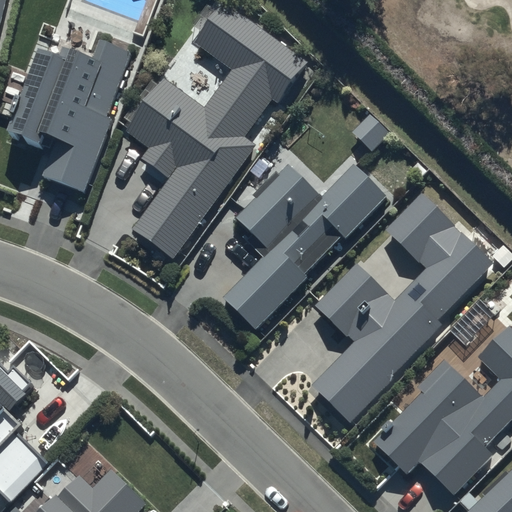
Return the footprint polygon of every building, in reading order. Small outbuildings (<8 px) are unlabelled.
[(0,0),(0,37),(8,0),(0,0)] [(225,7),(194,48),(232,78),(205,113),(169,86),(128,139),(151,157),(141,169),(168,189),(132,236),(171,266),(258,153),(245,144),(273,107),(281,112),(311,73),(225,7)] [(129,53),(99,41),(92,59),(60,47),(57,55),(39,47),(5,136),(51,154),(42,178),(84,194),(113,118),(105,115),(129,53)] [(370,121),(352,138),(374,159),(391,142),(370,121)] [(324,203),(292,171),(238,229),(253,242),(247,249),(265,265),(225,308),(258,337),(307,287),(304,284),(344,244),(347,246),(389,203),(356,171),(324,203)] [(424,200),(386,237),(425,276),(395,307),(358,270),(316,312),(348,344),(349,343),(355,349),(312,393),(352,432),(397,386),(395,385),(444,335),(439,329),(496,272),(424,200)] [(511,424),(511,326),(509,324),(476,357),(499,380),(481,398),(444,361),(419,387),(423,391),(373,441),(408,475),(420,463),(455,498),(496,456),(489,448),(511,424)] [(3,372),(0,368),(0,494),(9,504),(51,462),(19,431),(25,425),(11,411),(35,387),(12,363),(3,372)] [(114,475),(95,495),(83,484),(60,508),(64,511),(63,511),(150,511),(151,511),(114,475)] [(511,511),(511,478),(477,511),(511,511)]
